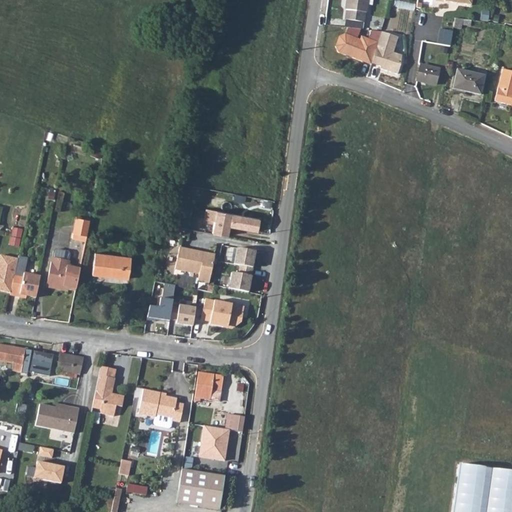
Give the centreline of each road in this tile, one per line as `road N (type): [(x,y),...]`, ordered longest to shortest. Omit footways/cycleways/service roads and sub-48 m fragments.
road 1 (tertiary): [(305,69),(262,359)]
road 2 (unclassified): [(0,323),(262,359)]
road 3 (residential): [(305,69),(511,151)]
road 4 (tertiary): [(262,359),(244,511)]
